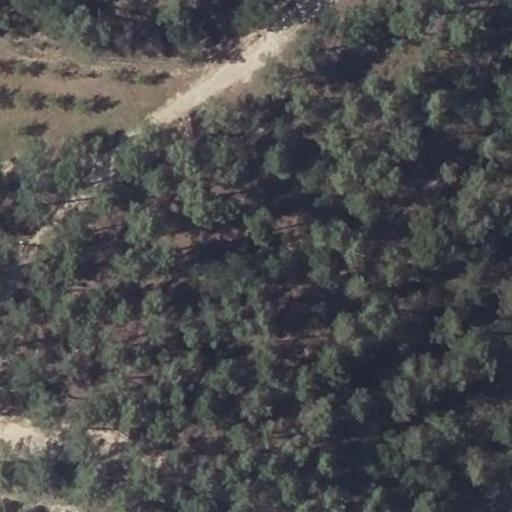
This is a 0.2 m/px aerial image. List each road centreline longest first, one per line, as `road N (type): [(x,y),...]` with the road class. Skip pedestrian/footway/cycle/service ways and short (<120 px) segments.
road 1 (track): [(0,303),(90,176),(316,0)]
road 2 (track): [(0,431),(82,442),(303,511)]
